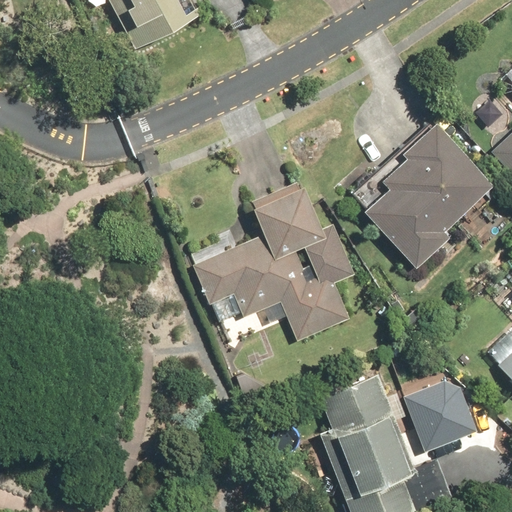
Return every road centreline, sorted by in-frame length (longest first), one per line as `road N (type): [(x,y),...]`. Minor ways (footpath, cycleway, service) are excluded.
road 1 (residential): [(127,137),(253,84),(391,0)]
road 2 (residential): [(0,101),(37,127),(78,141),(127,137)]
